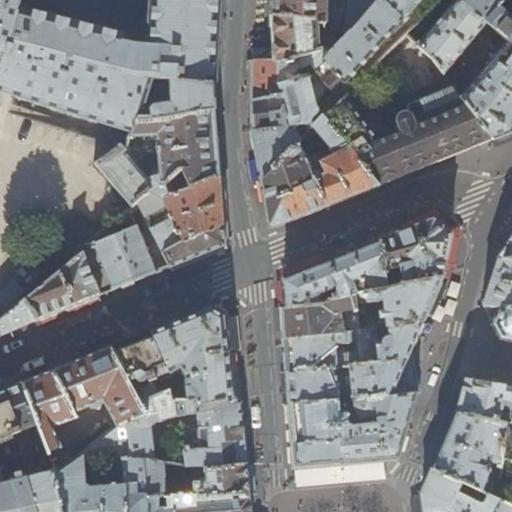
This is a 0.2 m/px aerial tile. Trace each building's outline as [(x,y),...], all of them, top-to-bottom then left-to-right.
[(0,0),(0,91),(133,133),(137,124),(216,111),(214,83),(141,77),(125,75),(125,73),(12,43),(22,9),(24,0),(0,0)] [(220,16),(221,0),(163,0),(161,38),(135,40),(22,9),(12,43),(125,73),(125,75),(141,77),(214,83),(217,83),(218,52),(220,16)] [(335,96),(422,0),(381,0),(380,1),(379,1),(351,35),(347,35),(346,37),(330,55),(310,77),(294,79),(280,86),(281,95),(252,101),(252,111),(252,131),(255,147),(261,180),(301,140),(292,131),(294,129),(295,128),(295,127),(295,125),(295,124),(304,121),(306,124),(300,135),(304,138),(311,130),(314,127),(316,125),(312,122),(319,115),(317,105),(330,91),(335,96)] [(326,0),(271,0),(272,17),(319,24),(326,27),(347,35),(351,35),(379,1),(380,1),(381,0),(349,0),(347,17),(327,22),(326,0)] [(445,75),(488,23),(461,0),(458,0),(435,29),(422,18),(406,35),(432,58),(445,75)] [(511,15),(510,16),(505,12),(511,4),(506,0),(461,0),(488,23),(510,43),(511,44),(511,15)] [(320,52),(319,24),(272,17),(273,45),(273,48),(273,62),(290,62),(310,57),(320,52)] [(347,35),(326,27),(326,50),(330,55),(346,37),(347,35)] [(432,58),(406,35),(326,120),(380,185),(431,165),(493,140),(463,100),(445,75),(432,58)] [(511,44),(510,43),(463,100),(493,140),(501,136),(511,132),(511,130),(511,44)] [(252,62),(273,62),(273,48),(252,61),(252,62)] [(290,62),(273,62),(252,62),(252,80),(252,101),(281,95),(280,86),(294,79),(310,77),(330,55),(326,50),(320,52),(310,57),(290,62)] [(125,150),(124,152),(119,146),(97,163),(134,208),(138,204),(166,182),(167,183),(172,178),(182,170),(188,181),(192,187),(220,176),(219,149),(216,111),(137,124),(133,133),(125,150)] [(380,185),(326,120),(324,117),(316,125),(314,127),(334,152),(331,157),(328,151),(311,159),(309,154),(312,152),(321,144),(311,130),(304,138),(301,140),(261,180),(265,201),(270,226),(273,228),(320,209),(323,208),(379,186),(380,185)] [(138,204),(170,267),(195,257),(225,245),(223,219),(220,176),(192,187),(188,181),(183,183),(185,188),(178,191),(172,178),(167,183),(166,182),(138,204)] [(83,251),(101,295),(133,282),(156,273),(129,212),(98,238),(83,251)] [(0,314),(0,320),(23,301),(80,255),(79,253),(83,251),(98,238),(78,215),(33,253),(50,272),(24,294),(16,285),(0,298),(9,307),(0,314)] [(405,232),(380,242),(385,271),(400,267),(405,286),(443,280),(447,257),(452,236),(433,221),(405,232)] [(511,238),(499,258),(511,260),(511,238)] [(284,290),(286,309),(330,305),(330,300),(355,295),(387,289),(385,271),(380,242),(337,259),(284,280),(283,281),(284,290)] [(0,335),(13,330),(65,310),(67,309),(101,295),(83,251),(79,253),(80,255),(23,301),(0,320),(0,335)] [(511,309),(511,260),(499,258),(495,270),(487,293),(483,304),(511,309)] [(388,327),(424,322),(434,300),(443,280),(405,286),(387,289),(355,295),(356,304),(385,301),(386,311),(380,312),(381,320),(387,319),(388,327)] [(356,304),(355,295),(330,300),(330,305),(286,309),(282,309),(283,336),(283,339),(359,330),(357,314),(356,307),(356,304)] [(511,309),(483,304),(501,339),(511,341),(511,309)] [(187,377),(189,400),(198,400),(199,406),(233,402),(230,377),(226,331),(224,317),(212,310),(206,312),(184,321),(153,334),(171,372),(172,373),(182,368),(187,377)] [(287,384),(289,403),(393,394),(410,354),(415,343),(424,322),(388,327),(375,329),(376,337),(386,335),(388,337),(387,338),(385,340),(384,342),(377,342),(379,363),(286,372),(287,384)] [(374,329),(373,325),(364,325),(364,330),(359,330),(283,339),(284,342),(286,372),(379,363),(377,342),(376,337),(375,329),(374,329)] [(149,384),(171,372),(153,334),(146,336),(121,346),(141,388),(149,384)] [(146,415),(127,423),(133,460),(144,462),(154,463),(150,428),(155,423),(198,414),(199,429),(242,424),(241,412),(240,401),(233,402),(199,406),(198,400),(189,400),(179,401),(172,401),(169,394),(169,392),(156,398),(147,401),(145,396),(141,388),(121,346),(117,348),(114,349),(146,415)] [(104,401),(118,429),(127,423),(146,415),(114,349),(113,348),(68,366),(23,384),(49,453),(61,448),(54,427),(79,418),(76,412),(104,401)] [(413,366),(410,354),(393,394),(418,393),(416,380),(413,366)] [(463,394),(457,414),(509,424),(510,419),(511,419),(511,417),(511,386),(508,386),(504,385),(470,379),(467,381),(463,394)] [(50,455),(49,453),(23,384),(0,393),(0,470),(29,461),(50,455)] [(156,398),(149,384),(141,388),(145,396),(147,401),(156,398)] [(172,401),(179,401),(176,391),(169,394),(172,401)] [(293,469),(326,465),(344,464),(369,461),(377,461),(398,459),(405,436),(406,432),(418,393),(393,394),(289,403),(291,433),(292,452),(293,469)] [(509,424),(457,414),(450,429),(440,452),(483,470),(484,462),(502,464),(509,424)] [(511,419),(510,419),(509,424),(502,464),(501,468),(500,476),(511,477),(511,419)] [(63,511),(147,511),(144,462),(133,460),(127,423),(118,429),(57,477),(63,511)] [(242,424),(199,429),(185,431),(187,467),(209,468),(246,464),(244,445),(242,424)] [(483,470),(440,452),(437,461),(433,469),(487,497),(497,478),(486,471),(483,470)] [(63,511),(57,477),(56,474),(51,462),(39,466),(41,477),(33,479),(29,461),(0,470),(0,511),(63,511)] [(144,462),(147,511),(250,511),(249,491),(246,464),(209,468),(187,467),(154,463),(144,462)] [(491,471),(486,471),(497,478),(499,479),(500,476),(501,468),(491,467),(491,471)] [(427,483),(422,495),(424,511),(511,511),(511,507),(487,497),(433,469),(427,483)]
